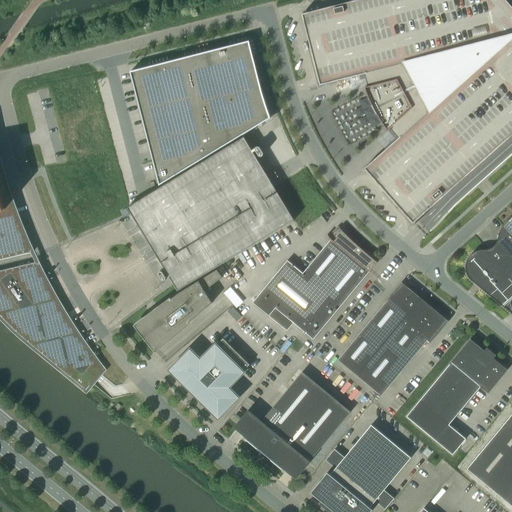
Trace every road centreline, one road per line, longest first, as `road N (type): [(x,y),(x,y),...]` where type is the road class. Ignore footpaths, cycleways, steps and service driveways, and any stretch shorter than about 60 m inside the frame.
road 1 (unclassified): [(427,268),(339,187),(304,131),(264,15),(6,80),(35,205),(78,296),(140,384),(284,511)]
road 2 (unknown): [(211,452),(288,362),(311,362),(369,410)]
road 3 (unknown): [(344,193),(322,229),(273,260),(247,295),(278,332)]
road 4 (secondary): [(112,511),(0,417)]
road 5 (unknown): [(369,410),(416,450),(378,511)]
road 6 (unknown): [(427,268),(403,266),(333,347)]
road 7 (unknown): [(369,410),(287,511)]
